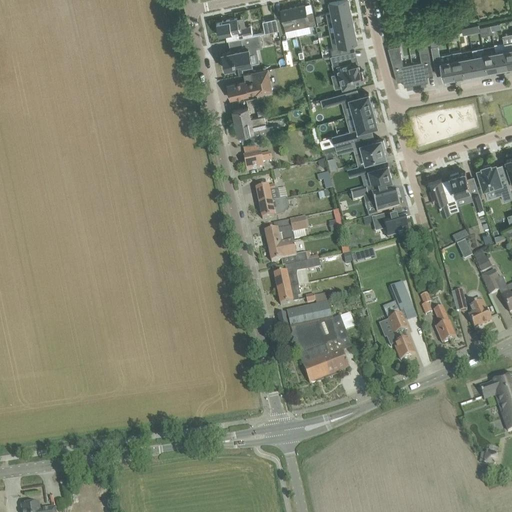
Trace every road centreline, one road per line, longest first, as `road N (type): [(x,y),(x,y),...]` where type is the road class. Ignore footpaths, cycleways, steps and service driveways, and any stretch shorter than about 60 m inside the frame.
road 1 (tertiary): [(188,10),(279,417)]
road 2 (tertiary): [(0,473),(218,442)]
road 3 (tertiary): [(343,415),(511,343)]
road 4 (residential): [(394,107),(413,160),(511,132)]
road 5 (residential): [(394,107),(511,83)]
